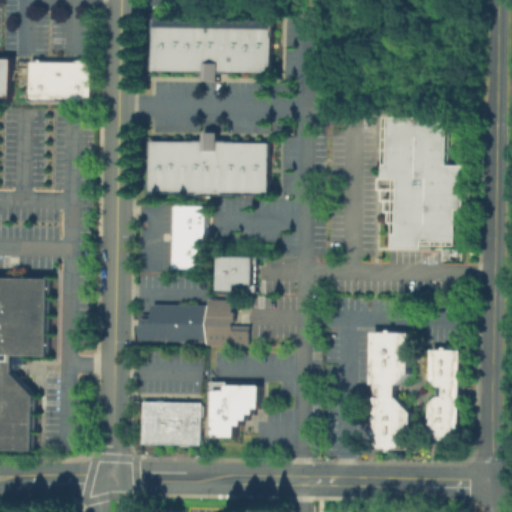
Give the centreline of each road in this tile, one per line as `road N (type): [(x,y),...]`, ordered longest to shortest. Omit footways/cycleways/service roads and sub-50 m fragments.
road 1 (tertiary): [(121,0),(114,478)]
road 2 (residential): [(309,10),(300,479)]
road 3 (residential): [(493,483),(495,109)]
road 4 (tertiary): [(260,479),(114,478)]
road 5 (residential): [(398,481),(260,479)]
